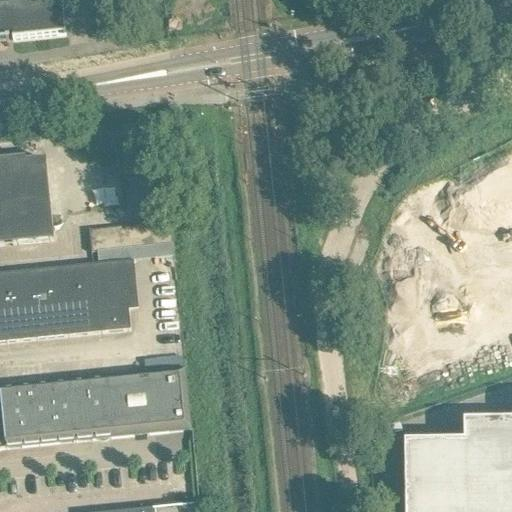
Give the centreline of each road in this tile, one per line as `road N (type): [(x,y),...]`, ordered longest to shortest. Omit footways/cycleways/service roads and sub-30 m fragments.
road 1 (secondary): [(0,112),(334,59),(434,30),(491,0)]
road 2 (secondary): [(135,190),(185,194),(258,183),(349,167),(386,146)]
road 3 (secondary): [(386,146),(347,143),(181,172),(135,190)]
road 4 (secondary): [(386,146),(461,120),(511,86)]
road 5 (secondary): [(0,202),(135,190)]
